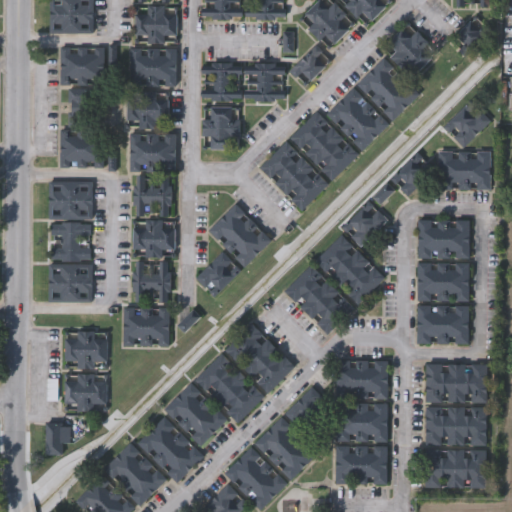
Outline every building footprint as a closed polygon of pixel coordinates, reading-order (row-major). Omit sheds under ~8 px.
[(49,0),(91,0),(91,30),(49,30),(49,0)] [(231,0),(231,7),(241,7),(241,16),(231,16),(230,19),(211,19),(211,16),(200,16),(200,7),(211,7),(211,0),(231,0)] [(274,0),(274,7),(284,7),(284,16),(274,16),(274,19),(254,19),(254,16),(243,16),(243,7),(254,7),(254,0),(274,0)] [(312,21),(304,12),(316,0),(320,0),(327,7),(333,1),(346,15),(340,21),(348,29),(333,43),(325,34),(319,40),(307,26),(312,21)] [(346,0),(378,0),(385,7),(370,21),(362,11),(355,18),(342,4),(346,0)] [(146,13),(147,5),(163,5),(162,13),(176,13),(176,35),(163,35),(163,43),(146,42),(147,35),(133,35),(133,13),(146,13)] [(431,57),(409,77),(390,56),(395,51),(386,41),(406,23),(415,32),(417,30),(428,42),(422,48),(431,57)] [(282,30),(293,30),(293,52),(282,52),(282,30)] [(316,44),(322,50),(316,56),(325,65),(309,80),(301,71),(295,76),(289,70),(316,44)] [(59,47),(103,47),(103,83),(59,83),(59,47)] [(129,47),(174,47),(174,84),(129,84),(129,47)] [(356,84),(383,59),(416,94),(390,119),(356,84)] [(230,74),(230,89),(241,89),(241,98),(230,98),(230,101),(210,101),(210,98),(199,98),(199,89),(210,89),(210,74),(200,74),(200,65),(210,65),(210,62),(230,62),(230,65),(241,65),(241,74),(230,74)] [(273,74),(273,89),(284,89),(283,98),(273,98),(273,101),(253,101),(253,98),(242,98),(243,89),(253,89),(253,74),(243,74),(243,66),(254,66),(254,62),(273,63),(273,66),(284,66),(284,74),(273,74)] [(67,88),(91,88),(91,103),(85,103),(85,112),(91,112),(91,125),(67,125),(67,112),(71,112),(71,103),(67,103),(67,88)] [(325,115),(352,88),(387,125),(360,151),(325,115)] [(139,97),(139,89),(155,89),(155,97),(168,97),(168,120),(155,120),(155,127),(139,127),(139,120),(126,120),(126,97),(139,97)] [(471,99),(491,120),(463,146),(444,126),(471,99)] [(210,105),(231,105),(231,119),(239,119),(239,135),(231,135),(230,149),(210,148),(210,135),(202,135),(202,119),(210,119),(210,105)] [(331,181),(288,138),(316,111),(358,154),(331,181)] [(59,129),(103,129),(103,167),(59,167),(59,129)] [(128,133),(176,133),(176,172),(128,172),(128,133)] [(329,184),(301,211),(258,168),(285,140),(329,184)] [(418,151),(435,169),(407,196),(390,178),(418,151)] [(438,151),(490,152),(490,190),(438,189),(438,151)] [(167,185),(169,185),(169,206),(167,206),(167,217),(158,217),(158,204),(143,204),(143,217),(135,217),(135,205),(132,205),(132,185),(135,185),(135,175),(143,175),(143,188),(158,188),(158,175),(167,175),(167,185)] [(49,182),(91,182),(90,218),(49,218),(49,182)] [(368,200),(388,220),(360,247),(341,227),(368,200)] [(207,229),(234,202),(271,240),(244,267),(207,229)] [(417,219),(469,220),(469,257),(417,257),(417,219)] [(145,228),(145,220),(161,220),(161,228),(174,228),(174,251),(161,251),(161,258),(145,258),(145,251),(132,251),(132,228),(145,228)] [(48,260),(49,221),(90,222),(90,260),(48,260)] [(314,262),(339,235),(383,278),(358,304),(314,262)] [(222,250),(241,269),(214,296),(195,277),(222,250)] [(166,272),(168,272),(168,292),(166,292),(166,304),(158,304),(158,290),(142,290),(142,304),(134,304),(134,292),(132,292),(132,271),(135,271),(135,262),(142,262),(142,275),(158,275),(158,262),(166,262),(166,272)] [(417,263),(469,263),(468,301),(416,300),(417,263)] [(48,301),(48,264),(90,264),(89,301),(48,301)] [(283,291),(308,265),(352,307),(327,334),(283,291)] [(121,306),(168,306),(168,345),(121,345),(121,306)] [(416,306),(468,307),(468,344),(416,344),(416,306)] [(179,327),(187,334),(202,319),(194,311),(179,327)] [(224,347),(250,321),(294,363),(268,389),(224,347)] [(78,337),(78,329),(94,329),(94,337),(107,337),(107,360),(94,360),(94,366),(78,366),(78,360),(64,360),(64,337),(78,337)] [(194,377),(220,351),(264,394),(238,420),(194,377)] [(389,359),(388,397),(336,396),(336,358),(389,359)] [(487,363),(487,402),(425,401),(425,362),(487,363)] [(77,380),(77,372),(93,372),(93,380),(106,380),(106,403),(93,403),(93,409),(77,409),(77,403),(64,403),(64,380),(77,380)] [(162,404),(190,379),(226,420),(198,444),(162,404)] [(48,380),(48,403),(60,403),(60,380),(48,380)] [(312,384),(330,403),(308,424),(300,415),(293,422),(283,411),(312,384)] [(387,401),(387,440),(334,439),(335,401),(387,401)] [(486,444),(426,443),(426,404),(487,405),(486,444)] [(137,441),(163,415),(203,456),(176,481),(137,441)] [(281,415),(317,454),(289,479),(253,441),(281,415)] [(131,441),(167,478),(140,504),(104,468),(131,441)] [(335,443),(386,444),(385,482),(335,482),(335,443)] [(224,471),(252,445),(288,483),(260,509),(224,471)] [(486,485),(426,485),(426,448),(486,448),(486,485)] [(102,472),(135,506),(129,511),(87,511),(75,499),(102,472)] [(227,482),(248,504),(239,511),(202,511),(199,508),(227,482)]
